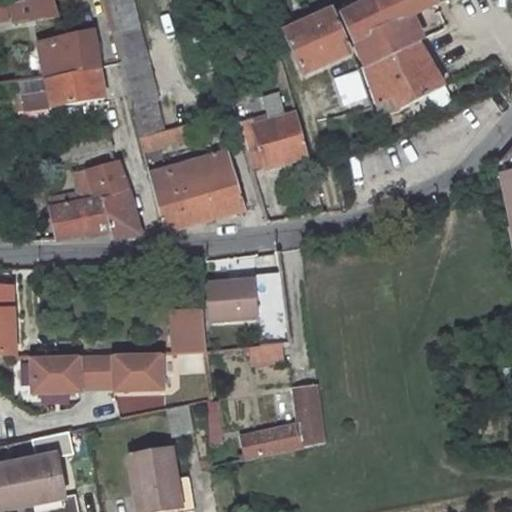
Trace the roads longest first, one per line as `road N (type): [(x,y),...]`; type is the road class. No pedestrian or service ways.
road 1 (residential): [(511,123),(465,171),(369,220),(187,255),(0,264)]
road 2 (unknown): [(114,94),(157,258)]
